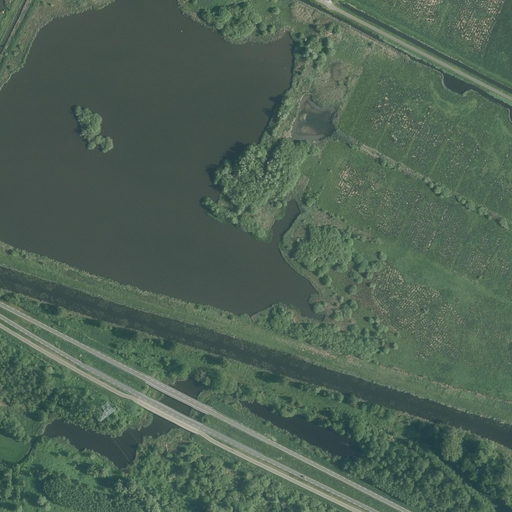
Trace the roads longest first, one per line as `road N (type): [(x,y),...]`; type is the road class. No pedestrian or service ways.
road 1 (primary): [(407,511),(0,303)]
road 2 (primary): [(0,315),(139,395),(375,511)]
